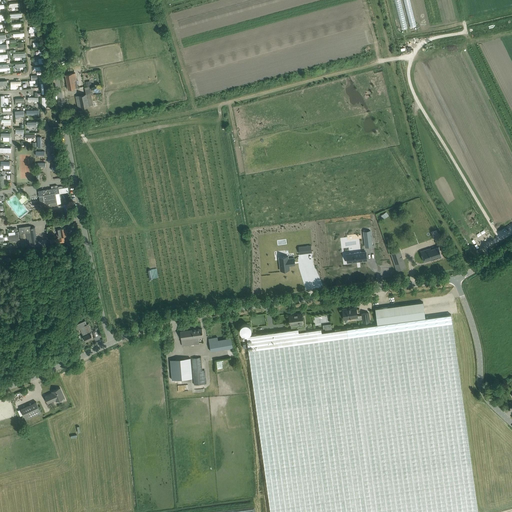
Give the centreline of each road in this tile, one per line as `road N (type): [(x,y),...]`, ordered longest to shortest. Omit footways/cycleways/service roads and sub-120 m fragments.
road 1 (unclassified): [(110,342),(193,313),(455,279)]
road 2 (unclassified): [(110,342),(36,0)]
road 3 (unclassified): [(511,424),(484,395),(455,279)]
road 4 (unclassified): [(0,390),(110,342)]
